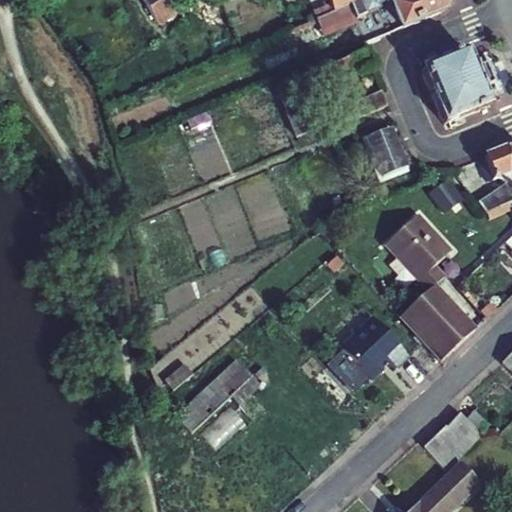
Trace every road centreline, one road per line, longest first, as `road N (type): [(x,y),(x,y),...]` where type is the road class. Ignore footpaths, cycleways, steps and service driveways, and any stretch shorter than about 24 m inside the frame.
road 1 (residential): [(511,7),(410,49),(397,63),(430,143),(458,144),(511,123)]
road 2 (residential): [(315,507),(511,324)]
